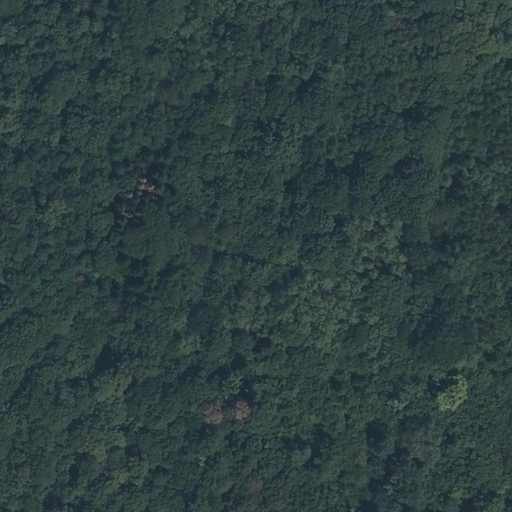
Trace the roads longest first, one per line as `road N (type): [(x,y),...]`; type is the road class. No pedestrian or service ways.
road 1 (track): [(117,398),(148,372),(511,376)]
road 2 (track): [(117,398),(63,333),(0,280)]
